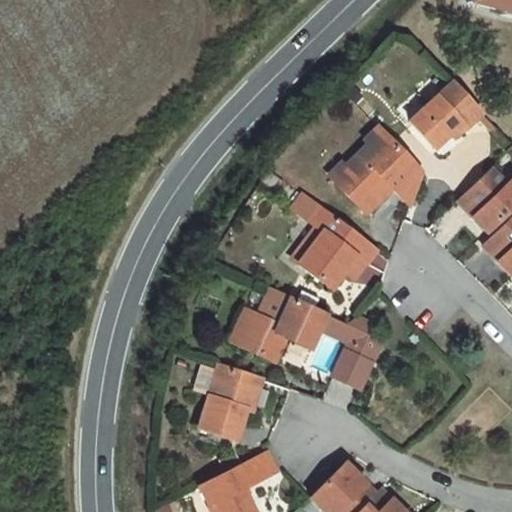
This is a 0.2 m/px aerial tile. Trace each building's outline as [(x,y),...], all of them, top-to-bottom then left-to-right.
[(511,0),(468,0),(468,2),(511,12),(511,0)] [(408,122),(433,149),(450,134),(460,124),(464,129),(480,114),(451,83),(408,122)] [(464,129),(460,124),(450,134),(454,138),(464,129)] [(347,172),(335,184),(360,210),(376,194),(381,199),(391,188),(409,206),(421,173),(377,128),(364,141),(368,145),(344,167),(344,168),(347,172)] [(328,177),(335,184),(347,172),(344,168),(344,167),(341,164),(328,177)] [(480,209),(471,218),(486,233),(511,208),(511,178),(505,185),(491,170),(465,194),(480,209)] [(376,194),(360,210),(365,214),(381,199),(376,194)] [(456,202),(471,218),(480,209),(465,194),(456,202)] [(343,272),(354,257),(364,265),(375,251),(302,195),(291,209),(315,228),(321,233),(297,265),(330,290),(343,272)] [(511,278),(511,218),(491,238),(506,254),(497,262),(511,278)] [(290,260),(297,265),(321,233),(315,228),(290,260)] [(482,247),(497,262),(506,254),(491,238),(482,247)] [(353,280),(364,265),(354,257),(343,272),(353,280)] [(251,313),(236,345),(273,362),(281,345),(277,343),(280,336),(284,338),(308,349),(317,330),(321,321),(324,315),(269,290),(257,316),(251,313)] [(251,313),(244,310),(229,342),(236,345),(251,313)] [(331,326),(334,320),(324,315),(321,321),(331,326)] [(355,317),(346,325),(358,331),(352,346),(348,353),(343,351),(331,377),(337,380),(358,389),(380,341),(365,334),(370,324),(355,317)] [(321,321),(317,330),(352,346),(358,331),(346,325),(334,320),(331,326),(321,321)] [(268,382),(218,366),(199,434),(242,446),(253,411),(259,412),(268,382)] [(252,511),(242,490),(274,473),(270,465),(264,454),(198,487),(208,507),(213,504),(217,511),(252,511)] [(344,463),(339,468),(346,476),(351,470),(344,463)] [(346,476),(339,468),(313,495),(323,505),(318,509),(321,511),(337,511),(364,483),(356,475),(351,470),(346,476)] [(380,489),(375,494),(364,483),(337,511),(402,511),(390,499),(380,489)] [(323,505),(313,495),(308,499),(318,509),(323,505)]
